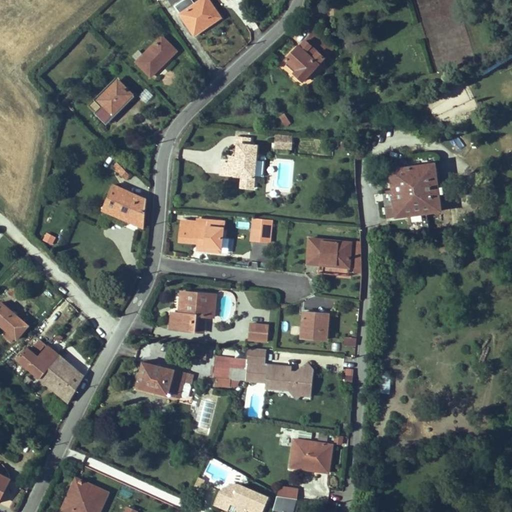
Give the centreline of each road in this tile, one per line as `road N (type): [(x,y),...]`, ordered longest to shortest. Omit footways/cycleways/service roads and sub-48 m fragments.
road 1 (residential): [(351,511),(373,270),(364,116)]
road 2 (residential): [(153,264),(170,133),(297,0)]
road 3 (residential): [(31,511),(115,340)]
road 4 (residential): [(115,340),(0,222)]
road 5 (residential): [(153,264),(294,284)]
